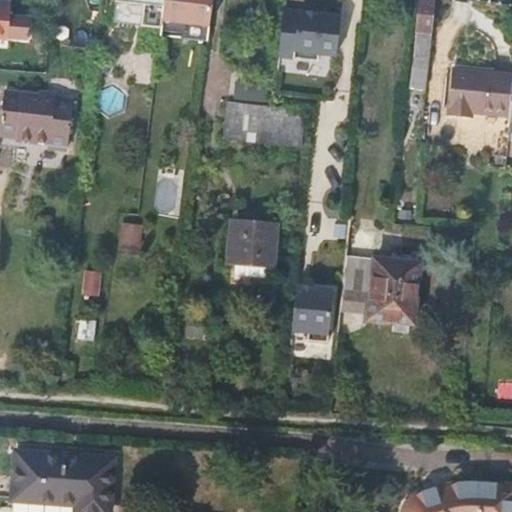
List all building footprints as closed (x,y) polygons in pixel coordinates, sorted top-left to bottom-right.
[(163,19),(210,24),(212,0),(164,0),(165,2),(163,19)] [(428,86),(434,0),(421,0),(420,29),(423,29),(423,38),(420,38),(417,86),(428,86)] [(0,37),(32,39),(32,18),(13,17),(14,6),(0,4),(0,37)] [(341,17),(284,10),(279,55),(318,60),(319,54),(336,56),(341,17)] [(469,108),(485,109),(489,70),(450,67),(446,110),(468,113),(469,108)] [(509,111),(511,77),(511,76),(511,72),(489,70),(485,109),(509,111)] [(275,99),(275,96),(274,95),(276,81),(243,76),(240,104),(274,108),(275,99)] [(306,81),(282,80),(281,94),(305,95),(306,81)] [(73,97),(3,91),(0,120),(0,131),(17,133),(17,139),(69,144),(73,97)] [(299,102),(275,99),(274,108),(240,104),(211,101),(209,137),(302,146),(305,111),(299,110),(299,102)] [(254,258),(270,260),(273,226),(234,221),(230,256),(254,258)] [(143,224),(122,222),(119,245),(141,247),(143,224)] [(369,312),(375,258),(348,255),(342,309),(369,312)] [(419,262),(375,258),(369,312),(369,318),(413,322),(419,262)] [(84,269),(83,296),(101,297),(102,270),(84,269)] [(307,338),(328,341),(328,333),(333,287),(297,283),(292,329),(308,330),(307,338)] [(79,318),(77,339),(96,341),(97,319),(79,318)] [(76,503),(75,511),(110,511),(115,457),(14,449),(11,499),(76,503)] [(511,511),(511,484),(497,484),(463,485),(433,487),(415,491),(407,496),(401,502),(400,508),(400,511),(511,511)]
